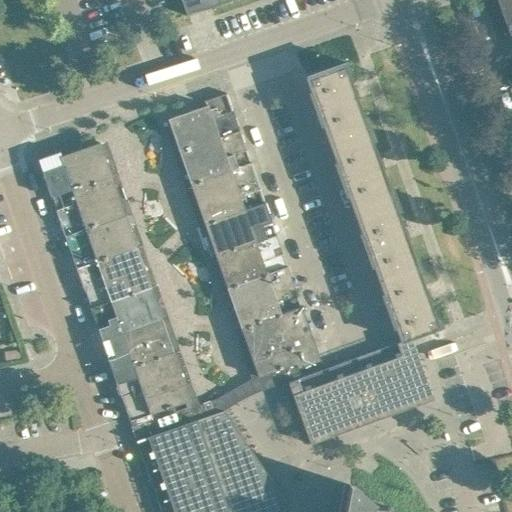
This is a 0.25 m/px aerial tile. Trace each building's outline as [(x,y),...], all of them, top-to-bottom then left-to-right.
[(180,0),(187,16),(189,16),(190,17),(211,9),(211,8),(232,0),(180,0)] [(511,31),(511,0),(497,0),(509,33),(511,31)] [(89,53),(110,46),(107,38),(87,44),(89,53)] [(369,126),(354,83),(347,63),(307,77),(329,140),(369,126)] [(206,107),(168,120),(191,185),(228,172),(251,164),(250,162),(249,163),(245,151),(246,151),(232,111),(231,111),(225,96),(227,96),(226,94),(204,102),(206,107)] [(395,196),(379,154),(369,126),(329,140),(354,210),(395,196)] [(60,151),(38,159),(43,173),(44,173),(52,197),(74,190),(111,177),(99,143),(62,156),(60,151)] [(228,172),(191,185),(205,226),(243,213),(265,205),(264,203),(263,203),(258,190),(260,189),(251,164),(228,172)] [(74,190),(52,197),(57,210),(55,211),(65,237),(66,237),(88,230),(111,222),(125,217),(111,177),(74,190)] [(420,266),(405,224),(395,196),(354,210),(380,281),(420,266)] [(243,213),(205,226),(216,257),(254,244),(276,236),(275,234),(274,235),(270,223),(271,223),(265,205),(243,213)] [(88,230),(66,237),(70,249),(69,249),(76,270),(99,262),(136,250),(125,217),(111,222),(88,230)] [(254,244),(216,257),(227,289),(265,276),(287,268),(286,266),(285,266),(281,255),(282,255),(276,236),(254,244)] [(99,262),(76,270),(83,291),(85,291),(91,308),(90,308),(90,309),(113,302),(149,289),(136,250),(99,262)] [(442,327),(428,290),(420,266),(380,281),(402,342),(411,338),(442,327)] [(265,276),(227,289),(241,329),(279,316),(301,308),(300,306),(299,307),(295,294),(296,293),(287,268),(265,276)] [(113,302),(90,309),(96,328),(98,327),(102,340),(101,340),(101,342),(124,334),(161,321),(149,289),(113,302)] [(279,316),(241,329),(246,345),(284,332),(287,339),(308,332),(309,331),(301,308),(279,316)] [(124,334),(101,342),(108,360),(109,360),(113,373),(135,365),(172,353),(161,321),(124,334)] [(284,332),(246,345),(258,377),(295,364),(297,369),(319,362),(313,346),(308,332),(287,339),(284,332)] [(433,399),(411,338),(402,342),(288,382),(310,443),(433,399)] [(113,373),(112,373),(120,396),(121,395),(127,411),(148,403),(185,390),(172,353),(135,365),(113,373)] [(127,411),(132,426),(153,419),(152,414),(189,401),(185,390),(148,403),(127,411)] [(289,506),(224,411),(136,441),(161,511),(282,511),(286,509),(290,507),(290,505),(289,506)] [(373,506),(349,485),(344,511),(387,511),(386,507),(385,507),(373,506)]
